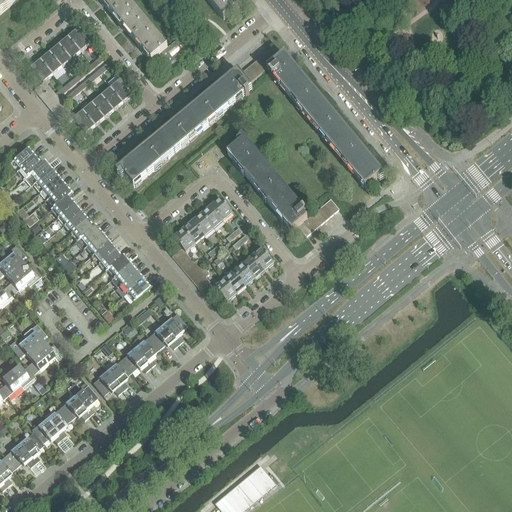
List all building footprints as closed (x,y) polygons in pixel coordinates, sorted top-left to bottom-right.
[(0,0),(0,15),(16,3),(13,0),(0,0)] [(99,0),(113,16),(129,3),(126,0),(99,0)] [(240,9),(232,0),(205,0),(224,22),(240,9)] [(133,40),(149,26),(129,3),(113,16),(133,40)] [(161,55),(168,49),(149,26),(133,40),(152,63),(161,55)] [(80,54),(90,46),(78,32),(68,40),(80,54)] [(168,49),(161,55),(170,66),(196,44),(187,33),(168,49)] [(71,62),(80,54),(68,40),(59,48),(71,62)] [(62,70),(71,62),(59,48),(50,55),(62,70)] [(272,68),(277,64),(269,54),(264,58),(272,68)] [(52,78),(62,70),(50,55),(40,63),(52,78)] [(284,60),(286,58),(285,57),(277,64),(272,68),(268,72),(270,75),(269,76),(272,80),(273,79),(366,190),(381,177),(289,67),(291,65),(290,64),(289,66),(284,60)] [(268,72),(272,68),(264,58),(259,62),(268,72)] [(104,62),(101,59),(91,67),(94,71),(104,62)] [(263,76),(268,72),(259,62),(254,65),(263,76)] [(44,85),(45,84),(52,78),(40,63),(32,70),(44,85)] [(258,80),(263,76),(254,65),(250,69),(258,80)] [(105,73),(110,70),(107,66),(102,69),(96,75),(100,78),(105,73)] [(88,76),(94,71),(91,67),(81,75),(84,79),(85,78),(88,76)] [(254,83),(258,80),(250,69),(245,73),(254,83)] [(249,87),(254,83),(245,73),(241,77),(249,87)] [(253,91),(249,87),(241,77),(238,74),(237,75),(239,77),(233,81),(231,79),(230,80),(232,82),(119,175),(122,178),(123,176),(134,189),(245,98),(246,99),(250,96),(249,94),(253,91)] [(75,87),(84,79),(81,75),(72,83),(75,87)] [(94,83),(100,78),(96,75),(87,82),(90,86),(92,85),(94,83)] [(81,94),(90,86),(87,82),(78,90),(81,94)] [(66,95),(75,87),(72,83),(67,87),(64,84),(61,88),(63,91),(66,95)] [(122,106),(133,97),(121,83),(110,91),(122,106)] [(38,97),(49,88),(45,84),(44,85),(35,92),(38,97)] [(42,102),(53,93),(49,88),(38,97),(42,102)] [(76,98),(81,94),(78,90),(73,95),(69,98),(72,102),(76,98)] [(59,101),(66,95),(63,91),(56,97),(59,101)] [(113,113),(122,106),(110,91),(101,99),(113,113)] [(56,97),(53,93),(42,102),(46,106),(56,97)] [(60,102),(59,101),(56,97),(46,106),(50,111),(60,102)] [(65,108),(72,102),(69,98),(62,104),(64,106),(65,108)] [(104,121),(113,113),(101,99),(92,106),(104,121)] [(64,106),(62,104),(60,102),(50,111),(53,115),(64,106)] [(68,111),(65,108),(64,106),(53,115),(57,120),(68,111)] [(95,129),(104,121),(92,106),(83,114),(95,129)] [(61,124),(72,116),(68,111),(57,120),(61,124)] [(86,136),(95,129),(83,114),(75,120),(74,121),(86,136)] [(75,120),(72,116),(61,124),(65,129),(74,121),(75,120)] [(303,212),(301,213),(242,142),(239,144),(241,146),(227,157),(284,225),(286,224),(291,230),(289,231),(292,235),(298,229),(303,225),(307,221),(308,221),(305,217),(307,215),(303,212)] [(33,154),(31,155),(28,152),(11,166),(18,174),(36,158),(33,154)] [(35,161),(37,159),(36,158),(18,174),(24,182),(45,165),(44,164),(42,166),(39,162),(37,163),(35,161)] [(49,167),(47,168),(45,165),(24,182),(30,189),(34,186),(53,172),(49,167)] [(51,173),(53,172),(34,186),(41,194),(59,179),(55,175),(54,176),(51,173)] [(58,181),(59,180),(59,179),(41,194),(47,202),(65,187),(62,183),(60,184),(58,181)] [(66,187),(65,187),(47,202),(54,210),(50,213),(72,195),(68,190),(67,192),(64,189),(66,187)] [(67,200),(72,195),(50,213),(57,221),(75,206),(71,201),(69,203),(67,200)] [(224,224),(233,216),(220,201),(211,209),(224,224)] [(334,216),(339,212),(331,202),(326,206),(334,216)] [(73,208),(75,206),(57,221),(63,229),(81,214),(78,209),(76,211),(73,208)] [(330,220),(334,216),(326,206),(321,210),(330,220)] [(214,232),(224,224),(211,209),(202,216),(214,232)] [(325,224),(330,220),(321,210),(317,214),(325,224)] [(80,215),(82,214),(81,214),(63,229),(70,237),(88,222),(84,217),(82,218),(80,215)] [(321,228),(325,224),(317,214),(312,217),(321,228)] [(205,239),(214,232),(202,216),(192,224),(205,239)] [(316,232),(321,228),(312,217),(308,221),(307,221),(316,232)] [(28,220),(24,224),(29,230),(34,226),(28,220)] [(312,235),(316,232),(307,221),(303,225),(312,235)] [(86,223),(88,222),(70,237),(77,245),(95,229),(94,229),(91,225),(89,226),(86,223)] [(196,247),(205,239),(192,224),(183,232),(196,247)] [(306,239),(312,235),(303,225),(298,229),(306,239)] [(36,226),(30,231),(34,235),(40,230),(36,226)] [(2,236),(8,231),(5,227),(0,231),(0,233),(2,236)] [(99,231),(97,233),(95,229),(77,245),(83,253),(85,251),(103,236),(99,231)] [(237,239),(242,235),(239,231),(233,235),(237,239)] [(186,255),(196,247),(183,232),(173,240),(183,251),(182,251),(186,255)] [(230,245),(237,239),(233,235),(227,241),(230,245)] [(102,238),(104,236),(103,236),(85,251),(91,259),(110,244),(106,239),(104,241),(102,238)] [(243,247),(249,242),(245,238),(240,243),(243,247)] [(236,252),(243,247),(240,243),(233,248),(236,252)] [(108,245),(110,244),(91,259),(92,260),(90,261),(95,267),(97,265),(98,267),(116,251),(113,247),(111,249),(108,245)] [(218,255),(224,250),(220,246),(215,251),(218,255)] [(15,248),(2,259),(4,261),(14,273),(21,267),(19,265),(20,264),(25,260),(19,253),(18,252),(15,248)] [(265,273),(274,266),(261,250),(252,258),(264,272),(265,273)] [(115,253),(117,252),(116,251),(98,267),(104,275),(123,259),(119,255),(117,257),(115,253)] [(186,256),(186,255),(182,251),(173,259),(177,264),(186,256)] [(211,260),(218,255),(215,251),(208,256),(211,260)] [(224,262),(230,257),(227,254),(221,258),(224,262)] [(181,269),(191,261),(186,256),(177,264),(181,269)] [(59,267),(65,262),(61,258),(56,262),(59,267)] [(218,267),(224,262),(221,258),(214,264),(218,267)] [(265,273),(264,272),(252,258),(243,266),(248,272),(256,281),(265,273)] [(127,261),(126,263),(123,259),(104,275),(105,275),(107,274),(113,281),(131,266),(127,261)] [(0,280),(3,278),(4,277),(6,280),(14,273),(4,261),(0,264),(0,280)] [(195,266),(194,265),(191,261),(181,269),(185,274),(195,266)] [(200,272),(203,269),(198,262),(194,265),(195,266),(185,274),(188,278),(199,270),(200,272)] [(129,268),(132,266),(131,266),(113,281),(110,284),(116,291),(119,288),(119,289),(138,274),(134,269),(132,271),(129,268)] [(256,281),(248,272),(243,266),(233,273),(246,289),(256,281)] [(14,273),(6,280),(10,284),(17,277),(25,271),(21,267),(14,273)] [(25,271),(17,277),(27,289),(27,288),(29,290),(36,284),(41,280),(42,279),(33,267),(31,268),(26,272),(26,273),(25,271)] [(202,274),(192,282),(196,287),(206,279),(209,276),(204,269),(200,272),(201,272),(202,274)] [(202,274),(200,272),(199,270),(188,278),(192,282),(202,274)] [(237,297),(246,289),(233,273),(224,281),(237,297)] [(73,284),(77,280),(73,274),(68,278),(73,284)] [(136,275),(138,274),(119,289),(126,297),(144,282),(140,277),(139,279),(136,275)] [(10,286),(5,290),(12,298),(18,294),(19,295),(27,289),(17,277),(10,284),(11,285),(10,286)] [(200,292),(210,284),(206,279),(196,287),(200,292)] [(237,297),(224,281),(214,289),(218,294),(227,305),(237,297)] [(143,283),(145,282),(144,282),(126,297),(133,305),(151,290),(147,285),(145,286),(143,283)] [(204,296),(213,288),(210,284),(200,292),(204,296)] [(81,285),(77,288),(82,294),(82,293),(85,290),(81,285)] [(218,294),(214,289),(213,288),(204,296),(208,302),(218,294)] [(88,289),(82,294),(86,298),(92,293),(88,289)] [(0,310),(0,311),(8,304),(7,303),(12,298),(5,290),(1,293),(0,294),(0,310)] [(159,310),(165,305),(162,301),(155,306),(159,310)] [(145,315),(141,318),(144,323),(149,319),(145,315)] [(181,334),(187,329),(177,317),(170,323),(169,321),(161,328),(178,348),(183,344),(179,339),(182,337),(181,334)] [(31,332),(23,338),(25,341),(34,353),(38,349),(37,348),(40,345),(41,344),(47,339),(40,331),(37,328),(36,328),(31,332)] [(173,352),(178,348),(161,328),(153,334),(155,335),(149,340),(159,353),(164,348),(166,350),(169,348),(173,352)] [(0,338),(3,342),(11,336),(7,331),(0,336),(0,338)] [(134,350),(133,350),(150,370),(155,366),(152,362),(155,360),(153,357),(159,353),(149,340),(143,345),(141,344),(134,350)] [(16,345),(11,349),(13,353),(12,354),(19,362),(25,358),(26,357),(28,355),(30,356),(34,353),(25,341),(18,347),(16,345)] [(28,355),(26,357),(31,362),(38,357),(46,350),(41,344),(37,348),(38,349),(30,356),(28,355)] [(45,350),(38,357),(48,368),(56,362),(57,363),(62,359),(63,359),(60,356),(60,355),(53,347),(48,351),(48,352),(46,350),(45,350)] [(113,356),(106,348),(102,351),(109,359),(113,356)] [(145,375),(150,370),(133,350),(126,356),(127,358),(121,363),(131,375),(136,371),(138,373),(142,370),(145,375)] [(32,364),(26,370),(33,378),(39,373),(40,375),(48,368),(38,357),(33,360),(31,362),(32,364)] [(125,380),(131,375),(121,363),(115,368),(113,367),(106,373),(122,394),(127,390),(124,385),(127,383),(125,380)] [(83,366),(78,369),(82,374),(87,370),(83,366)] [(18,369),(10,377),(11,379),(21,390),(22,390),(24,392),(36,382),(33,378),(26,370),(21,373),(20,371),(18,369)] [(118,398),(122,394),(106,373),(98,380),(99,381),(93,387),(103,399),(109,394),(111,396),(114,393),(118,398)] [(4,387),(0,391),(7,400),(12,395),(13,397),(21,390),(11,379),(10,377),(3,382),(5,384),(6,386),(4,387)] [(60,385),(67,393),(71,390),(64,382),(60,385)] [(67,393),(72,399),(89,420),(94,415),(90,411),(94,408),(92,406),(97,401),(98,401),(88,389),(87,389),(81,394),(80,393),(75,387),(71,390),(67,393)] [(84,424),(89,420),(72,399),(64,405),(66,407),(59,412),(69,424),(75,420),(77,422),(80,419),(84,424)] [(40,402),(33,407),(35,410),(42,405),(40,402)] [(64,429),(69,424),(59,412),(53,417),(52,416),(44,422),(61,443),(66,439),(62,434),(66,431),(64,429)] [(56,447),(61,443),(44,422),(37,428),(38,430),(32,435),(42,447),(47,443),(49,445),(53,442),(56,447)] [(43,449),(42,447),(32,435),(33,436),(27,442),(25,440),(17,447),(34,467),(39,463),(36,459),(39,456),(37,454),(43,449)] [(61,443),(56,447),(64,455),(73,447),(66,439),(61,443)] [(30,471),(34,467),(17,447),(10,453),(11,454),(5,459),(15,472),(21,467),(23,470),(26,467),(30,471)] [(14,473),(15,472),(5,459),(0,463),(0,481),(7,490),(12,486),(8,482),(11,479),(9,477),(14,473)] [(34,467),(30,471),(36,479),(45,471),(39,463),(34,467)] [(261,469),(215,507),(219,511),(248,511),(277,488),(280,486),(272,476),(269,479),(261,469)]
